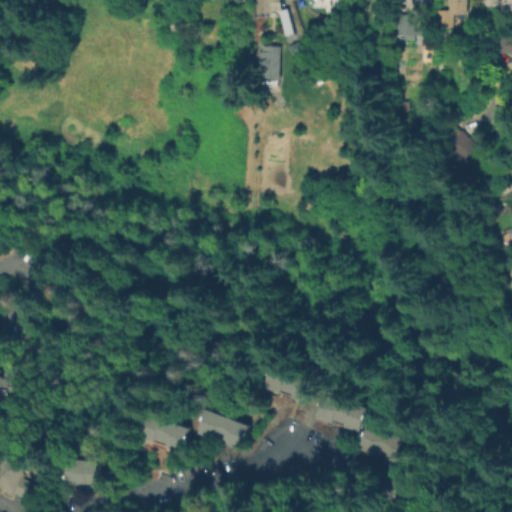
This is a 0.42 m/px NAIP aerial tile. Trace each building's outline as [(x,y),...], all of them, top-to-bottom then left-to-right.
[(455,8),(455,26),(439,27),(439,9),(455,8)] [(423,13),(424,34),(416,34),(416,38),(406,38),(406,34),(400,34),(400,13),(423,13)] [(187,29),(173,30),(172,18),(186,17),(187,29)] [(503,34),(511,34),(511,51),(504,52),(503,34)] [(282,44),(282,79),(279,79),(279,85),(261,85),(261,79),(260,79),(260,51),(264,50),(264,44),(282,44)] [(393,70),(391,89),(380,88),(381,69),(393,70)] [(412,134),(395,135),(394,100),(411,100),(412,134)] [(464,130),(480,147),(479,148),(487,157),(484,160),(500,176),(487,187),(468,168),(472,164),(451,143),(464,130)] [(11,403),(0,403),(0,374),(3,374),(3,370),(7,370),(7,364),(11,364),(11,403)] [(11,364),(17,364),(18,368),(28,367),(29,403),(11,403),(11,364)] [(307,402),(290,397),(292,393),(280,389),(279,393),(263,388),(270,364),(314,377),(307,402)] [(358,431),(341,426),(343,422),(331,418),(330,422),(314,417),(321,393),(365,406),(358,431)] [(241,449),(225,443),(226,439),(215,434),(213,438),(198,432),(207,408),(250,425),(241,449)] [(180,452),(164,446),(166,442),(154,438),(153,441),(138,436),(146,412),(189,427),(180,452)] [(401,463),(385,458),(386,454),(374,450),(373,453),(358,449),(365,425),(409,438),(401,463)] [(22,476),(14,492),(0,485),(0,463),(5,453),(28,464),(22,476)] [(97,489),(74,486),(74,483),(63,482),(65,457),(100,461),(97,489)] [(432,509),(415,504),(417,500),(405,497),(404,500),(388,495),(395,471),(439,484),(432,509)] [(14,492),(22,476),(40,485),(32,501),(14,492)]
